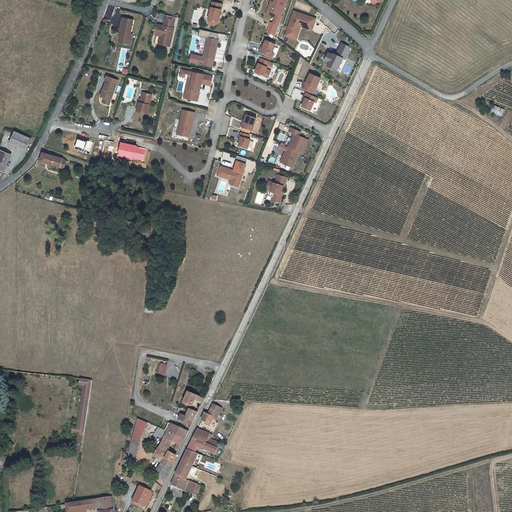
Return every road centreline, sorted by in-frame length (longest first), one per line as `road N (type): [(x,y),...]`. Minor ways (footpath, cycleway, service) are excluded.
road 1 (residential): [(331,134),(153,511)]
road 2 (track): [(511,340),(480,321),(264,279)]
road 3 (track): [(280,511),(492,460)]
road 4 (unclassified): [(369,53),(451,98),(511,65)]
road 5 (residential): [(155,148),(189,175),(207,170),(227,96)]
road 6 (residential): [(105,0),(53,124)]
